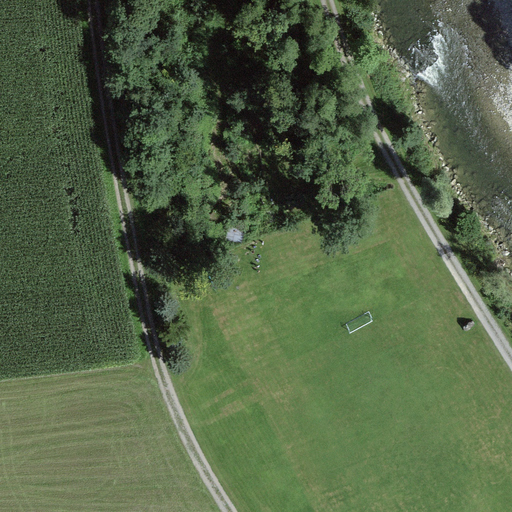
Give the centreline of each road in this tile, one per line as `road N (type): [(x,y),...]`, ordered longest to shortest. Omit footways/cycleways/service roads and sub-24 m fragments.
road 1 (track): [(231,511),(187,439),(146,313),(97,0)]
road 2 (track): [(330,0),(401,186),(511,365)]
